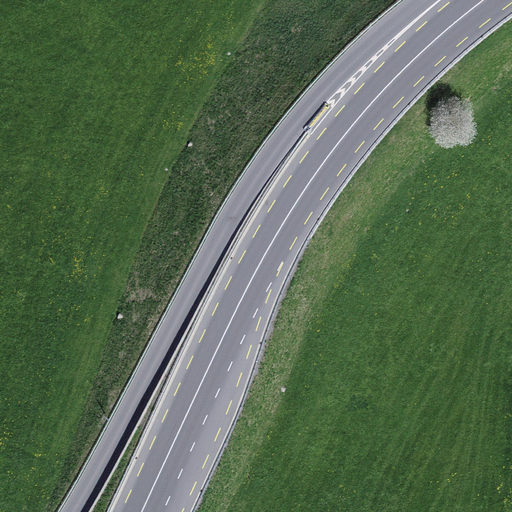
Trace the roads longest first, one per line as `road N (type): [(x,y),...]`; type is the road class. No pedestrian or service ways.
road 1 (secondary): [(427,0),(344,70),(248,188),(72,511)]
road 2 (secondary): [(143,511),(247,289),(313,178),(384,91),(485,0)]
